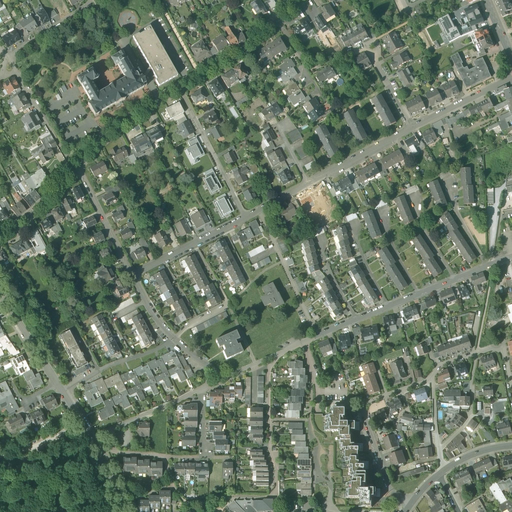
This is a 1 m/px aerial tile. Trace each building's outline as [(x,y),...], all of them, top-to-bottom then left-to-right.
[(259,14),(262,11),(265,10),(263,7),(258,0),(255,2),(251,5),(254,9),(255,8),(259,14)] [(269,0),(271,2),(268,4),(272,9),(277,6),(273,0),(269,0)] [(495,0),(502,15),(503,18),(511,13),(511,11),(511,10),(511,4),(510,0),(495,0)] [(469,4),(463,7),(467,17),(478,12),(474,2),(469,4)] [(267,12),(272,9),(268,4),(268,3),(263,7),(265,10),(266,12),(267,12)] [(325,14),(322,15),(326,22),(335,16),(329,5),(323,9),(322,10),(325,14)] [(419,6),(413,9),(417,15),(422,12),(419,6)] [(40,21),(43,25),(49,21),(43,9),(40,12),(40,13),(37,15),(41,20),(40,21)] [(471,27),(475,26),(484,22),(481,17),(480,15),(481,15),(480,15),(479,12),(480,12),(479,12),(478,12),(467,17),(468,17),(470,21),(469,22),(469,23),(470,23),(472,26),(471,27)] [(511,13),(503,18),(510,34),(511,32),(511,13)] [(318,26),(323,23),(326,22),(322,15),(321,16),(321,15),(314,19),(314,20),(315,21),(318,26)] [(449,43),(461,37),(454,23),(453,24),(448,15),(438,20),(449,43)] [(30,17),(24,21),(32,32),(37,28),(30,17)] [(27,35),(32,32),(24,21),(19,24),(22,29),(27,35)] [(326,27),(321,30),(322,34),(330,29),(326,22),(323,23),(324,25),(325,25),(326,27)] [(295,31),(299,38),(299,37),(306,33),(307,33),(310,31),(306,24),(305,24),(302,26),(295,31)] [(461,32),(462,36),(477,30),(475,26),(471,27),(459,32),(461,32)] [(155,81),(158,87),(177,76),(150,27),(144,30),(145,33),(140,36),(138,34),(133,38),(150,68),(151,70),(157,80),(155,81)] [(363,27),(357,30),(363,41),(369,38),(363,27)] [(357,30),(352,33),(358,44),(361,42),(363,41),(357,30)] [(474,35),(476,40),(478,44),(490,39),(489,35),(489,34),(488,31),(487,31),(485,31),(484,30),(475,33),(476,35),(474,35)] [(9,34),(14,44),(18,42),(18,41),(20,40),(20,39),(16,33),(15,31),(9,34)] [(389,52),(391,54),(403,48),(395,33),(395,32),(382,39),(385,44),(387,48),(388,48),(390,51),(388,52),(389,52)] [(235,35),(233,36),(237,44),(239,46),(245,41),(242,33),(237,37),(235,35)] [(355,46),(358,44),(352,33),(346,36),(352,47),(355,46)] [(14,44),(9,34),(2,38),(8,48),(11,46),(11,45),(14,44)] [(233,36),(232,35),(230,37),(225,40),(228,46),(230,49),(237,44),(233,36)] [(347,50),(352,47),(346,36),(341,39),(347,50)] [(218,52),(228,46),(225,40),(223,37),(219,40),(218,39),(212,43),(215,47),(218,52)] [(275,43),(281,52),(286,48),(281,39),(275,43)] [(478,44),(481,52),(484,51),(494,47),(490,39),(478,44)] [(196,55),(199,61),(206,56),(207,56),(205,54),(207,52),(206,50),(201,43),(202,44),(193,50),(192,49),(196,55)] [(271,45),(276,54),(281,52),(275,43),(271,45)] [(267,48),(272,57),(276,54),(271,45),(267,48)] [(215,47),(210,50),(213,56),(218,52),(215,47)] [(262,50),(268,59),(272,57),(267,48),(262,50)] [(261,58),(263,62),(268,59),(262,50),(258,53),(261,58)] [(91,110),(95,117),(99,115),(98,114),(115,104),(115,105),(125,100),(125,99),(144,88),(143,88),(147,86),(143,80),(142,77),(141,77),(142,76),(141,76),(141,77),(139,78),(136,74),(135,75),(122,52),(111,58),(116,67),(118,66),(125,78),(114,85),(114,84),(108,87),(109,88),(99,93),(98,93),(92,83),(98,79),(98,78),(97,77),(96,76),(92,70),(77,78),(81,86),(81,85),(91,102),(88,104),(89,107),(90,110),(91,110)] [(354,59),(361,71),(364,70),(364,69),(367,67),(371,65),(371,66),(372,66),(365,53),(354,59)] [(391,64),(393,69),(397,67),(398,68),(410,61),(406,53),(393,60),(395,62),(391,64)] [(451,58),(456,67),(461,65),(463,64),(458,54),(451,58)] [(463,67),(462,68),(457,70),(467,89),(471,87),(470,86),(481,81),(478,75),(480,74),(482,79),(484,79),(489,77),(486,71),(487,71),(482,61),(483,60),(483,59),(473,63),(476,68),(469,71),(467,67),(464,69),(463,67)] [(283,70),(285,73),(293,68),(295,66),(291,60),(290,60),(285,64),(279,67),(281,71),(283,70)] [(481,81),(481,82),(491,77),(489,73),(489,72),(487,70),(488,69),(483,60),(482,61),(487,71),(486,71),(489,77),(484,79),(482,79),(480,74),(478,75),(481,81)] [(232,71),(238,80),(246,76),(248,75),(243,68),(242,69),(240,66),(232,71)] [(259,70),(262,75),(267,72),(264,67),(259,70)] [(324,70),(320,72),(320,73),(321,75),(324,79),(325,81),(327,79),(331,77),(332,79),(336,76),(332,70),(330,67),(327,69),(324,70)] [(142,77),(143,80),(144,80),(150,71),(151,70),(150,68),(149,68),(142,77)] [(297,75),(293,68),(285,73),(281,76),(280,77),(282,81),(284,83),(289,80),(297,75)] [(398,77),(401,81),(411,76),(410,74),(408,69),(403,71),(398,74),(399,76),(398,77)] [(239,81),(238,80),(232,71),(221,78),(227,88),(239,81)] [(247,77),(246,76),(238,80),(239,81),(241,84),(245,82),(244,81),(245,80),(244,78),(247,77)] [(412,77),(411,76),(401,81),(403,86),(404,86),(405,87),(406,87),(411,84),(414,83),(415,82),(412,77)] [(2,84),(5,89),(17,83),(16,81),(15,81),(13,78),(2,84)] [(208,86),(215,98),(219,96),(220,95),(219,94),(223,92),(220,87),(216,81),(208,86)] [(453,82),(448,84),(453,95),(455,94),(455,95),(459,93),(456,86),(454,81),(453,82)] [(18,84),(17,83),(5,89),(8,95),(14,91),(19,88),(17,85),(18,84)] [(288,95),(290,98),(300,91),(295,83),(294,84),(289,87),(284,90),(287,95),(288,95)] [(452,96),(453,95),(448,84),(443,87),(442,87),(445,92),(448,99),(452,97),(452,96)] [(504,92),(507,102),(511,100),(511,88),(508,90),(506,86),(495,91),(497,95),(504,92)] [(191,97),(196,105),(200,102),(204,99),(205,99),(200,90),(191,97)] [(437,90),(431,92),(437,103),(438,103),(439,103),(443,101),(439,95),(437,90)] [(300,91),(290,98),(289,98),(291,102),(294,106),(298,103),(301,102),(305,99),(305,98),(300,91)] [(435,104),(437,103),(431,92),(426,95),(428,100),(431,107),(435,105),(435,104)] [(11,100),(14,105),(26,99),(25,97),(22,94),(21,94),(14,98),(11,100)] [(205,99),(208,104),(213,101),(210,96),(205,99)] [(372,101),(387,128),(396,123),(381,96),(372,101)] [(235,104),(238,109),(250,102),(247,97),(235,104)] [(414,100),(410,102),(416,115),(421,112),(421,111),(425,108),(422,102),(420,98),(415,101),(414,100)] [(483,110),(484,113),(494,108),(496,107),(491,98),(487,99),(487,100),(479,104),(480,104),(483,110)] [(27,100),(26,99),(14,105),(18,111),(22,108),(29,104),(26,101),(27,100)] [(308,110),(311,114),(320,108),(315,100),(312,102),(307,105),(304,106),(307,111),(308,110)] [(411,117),(416,115),(410,102),(405,104),(411,117)] [(504,108),(508,107),(507,102),(498,106),(496,107),(494,108),(495,112),(504,108)] [(165,110),(166,112),(163,113),(163,114),(164,113),(167,118),(166,119),(167,119),(169,118),(170,120),(173,119),(175,122),(176,121),(184,117),(183,114),(184,113),(179,103),(165,110)] [(273,108),(270,110),(274,117),(279,115),(279,114),(281,113),(282,113),(278,107),(276,103),(275,104),(272,106),(273,108)] [(471,115),(471,116),(483,110),(480,104),(468,110),(470,113),(471,115)] [(271,119),(274,117),(270,110),(268,108),(261,113),(259,115),(263,121),(265,119),(267,122),(272,119),(271,119)] [(313,122),(321,117),(325,115),(320,108),(311,114),(310,114),(312,118),(311,119),(313,122)] [(328,117),(329,118),(336,114),(335,114),(332,109),(326,113),(326,114),(328,116),(328,117)] [(344,116),(359,143),(367,138),(353,111),(344,116)] [(202,117),(205,124),(209,122),(216,118),(213,112),(207,115),(202,117)] [(28,127),(30,130),(34,128),(39,125),(41,124),(35,113),(33,114),(25,119),(23,120),(26,126),(28,127)] [(463,113),(451,118),(454,124),(465,118),(465,116),(463,113)] [(499,119),(500,122),(511,117),(511,114),(509,114),(508,114),(499,119)] [(500,122),(497,124),(498,125),(498,126),(507,122),(511,120),(511,116),(511,117),(500,122)] [(177,124),(178,126),(187,122),(184,117),(176,121),(178,124),(177,124)] [(441,121),(433,125),(436,130),(439,135),(443,133),(441,128),(444,126),(441,121)] [(178,127),(180,131),(179,134),(182,135),(184,138),(188,136),(193,134),(194,133),(187,122),(178,126),(178,127)] [(503,131),(510,128),(508,125),(507,122),(498,126),(501,132),(503,131)] [(157,128),(160,133),(165,130),(162,125),(157,127),(156,127),(157,128)] [(316,131),(331,158),(339,154),(325,126),(316,131)] [(211,131),(216,141),(224,137),(219,127),(211,131)] [(145,135),(150,145),(156,142),(157,143),(163,140),(160,133),(157,128),(145,134),(145,135)] [(287,134),(292,144),(302,138),(297,129),(287,134)] [(422,134),(427,144),(428,144),(433,141),(437,139),(434,131),(433,129),(432,129),(422,134)] [(263,134),(266,140),(267,139),(269,143),(271,142),(276,139),(271,130),(265,133),(263,134)] [(38,137),(40,141),(45,138),(50,135),(49,132),(47,134),(46,133),(38,137)] [(45,138),(52,149),(57,146),(50,135),(45,138)] [(151,147),(150,145),(145,135),(130,142),(132,145),(134,149),(138,157),(143,154),(142,151),(151,147)] [(406,145),(408,149),(413,146),(415,148),(418,146),(419,146),(417,143),(414,137),(405,142),(406,145)] [(40,141),(46,151),(50,149),(50,150),(52,149),(45,138),(40,141)] [(196,139),(188,143),(190,148),(195,145),(196,146),(199,144),(196,139)] [(273,144),(271,142),(269,143),(267,139),(266,140),(264,141),(267,148),(273,144)] [(193,160),(204,155),(199,144),(196,146),(201,156),(193,160)] [(196,146),(195,145),(190,148),(186,150),(189,154),(190,154),(193,160),(201,156),(196,146)] [(296,150),(301,160),(311,154),(306,145),(296,150)] [(408,149),(406,145),(402,148),(405,153),(405,155),(410,152),(408,149)] [(408,149),(410,152),(412,156),(417,153),(415,148),(413,146),(408,149)] [(35,158),(39,156),(38,155),(42,153),(39,148),(38,148),(32,152),(31,152),(35,158)] [(117,157),(118,161),(128,156),(124,148),(117,152),(115,149),(110,152),(113,157),(112,157),(113,159),(117,157)] [(44,152),(42,153),(38,155),(39,156),(40,159),(43,164),(49,161),(48,159),(54,156),(50,150),(50,149),(46,151),(44,152)] [(269,156),(274,166),(281,163),(284,161),(279,150),(273,153),(269,155),(269,156)] [(399,151),(393,155),(398,164),(404,161),(401,155),(399,151)] [(224,156),(228,165),(237,161),(235,158),(232,152),(230,153),(224,156)] [(128,157),(132,164),(137,161),(135,158),(133,154),(128,157)] [(392,167),(398,164),(393,155),(387,158),(392,167)] [(386,170),(392,167),(387,158),(381,161),(386,170)] [(89,168),(93,176),(102,172),(103,173),(107,171),(102,161),(89,168)] [(307,171),(314,167),(312,162),(304,166),(307,171)] [(243,167),(243,168),(246,167),(248,171),(251,170),(253,174),(258,171),(254,163),(250,164),(250,163),(243,167)] [(375,164),(369,168),(374,177),(380,174),(375,164)] [(249,173),(248,171),(246,167),(243,168),(239,171),(233,174),(239,186),(247,181),(244,175),(249,173)] [(367,180),(374,177),(369,168),(363,171),(367,180)] [(36,174),(42,185),(48,181),(44,175),(45,175),(44,174),(41,169),(36,172),(37,173),(36,174)] [(204,173),(207,178),(211,176),(212,180),(216,177),(212,169),(204,173)] [(463,186),(464,205),(474,204),(472,186),(471,186),(470,169),(461,170),(462,186),(463,186)] [(279,175),(284,185),(294,180),(292,177),(291,178),(287,171),(287,170),(284,172),(279,175)] [(361,184),(367,180),(363,171),(356,174),(358,178),(361,184)] [(26,192),(28,195),(34,191),(33,190),(36,188),(31,179),(30,178),(28,173),(22,176),(25,180),(20,183),(21,184),(26,192)] [(31,179),(36,188),(42,185),(36,174),(30,178),(31,179)] [(222,189),(216,177),(212,180),(211,176),(207,178),(204,180),(211,194),(222,189)] [(348,179),(341,183),(344,188),(347,187),(348,188),(352,186),(350,183),(348,179)] [(352,186),(354,190),(359,188),(358,185),(355,180),(350,183),(352,186)] [(429,185),(432,192),(441,189),(440,187),(438,181),(429,185)] [(13,188),(14,189),(18,185),(24,194),(26,192),(21,184),(20,183),(19,183),(14,187),(13,188)] [(104,189),(106,193),(111,190),(118,186),(117,183),(104,189)] [(346,192),(344,188),(341,183),(332,187),(333,189),(334,190),(332,190),(334,194),(339,192),(341,194),(346,192)] [(251,184),(244,188),(241,190),(243,193),(246,192),(250,190),(253,188),(251,184)] [(23,199),(23,200),(28,195),(26,192),(24,194),(18,185),(14,189),(16,193),(16,194),(21,200),(23,199)] [(347,194),(354,190),(352,186),(348,188),(347,187),(344,188),(346,192),(347,194)] [(72,191),(77,201),(81,199),(80,199),(83,198),(78,188),(72,191)] [(432,192),(436,201),(444,197),(441,189),(432,192)] [(243,193),(248,203),(256,198),(253,193),(252,193),(250,190),(246,192),(243,193)] [(41,199),(34,191),(28,195),(35,204),(39,200),(41,199)] [(312,192),(308,194),(309,196),(310,196),(313,202),(316,200),(312,192)] [(104,203),(106,207),(112,204),(111,202),(115,200),(112,194),(107,196),(102,199),(104,202),(103,202),(104,203)] [(35,204),(28,195),(23,200),(30,208),(35,204)] [(301,200),(300,201),(303,207),(306,211),(315,206),(313,202),(310,196),(309,196),(301,200)] [(233,212),(226,197),(218,201),(215,203),(222,217),(233,212)] [(396,200),(399,208),(408,205),(404,197),(396,200)] [(448,206),(444,197),(436,201),(439,209),(448,206)] [(62,202),(67,212),(71,211),(71,210),(74,208),(69,198),(62,202)] [(3,202),(8,211),(11,210),(11,209),(6,200),(3,202)] [(22,214),(26,211),(22,205),(20,203),(15,206),(22,214)] [(281,217),(284,222),(289,219),(288,218),(290,216),(292,217),(297,214),(296,212),(295,212),(294,210),(295,209),(292,203),(289,205),(290,207),(277,214),(279,218),(281,217)] [(411,213),(408,205),(399,208),(402,217),(411,213)] [(17,217),(22,214),(15,206),(11,209),(11,210),(17,217)] [(56,221),(57,223),(63,220),(62,218),(63,218),(58,209),(51,212),(56,221)] [(190,217),(197,229),(211,222),(208,216),(205,217),(202,211),(198,213),(190,217)] [(363,214),(366,222),(375,219),(372,211),(363,214)] [(111,217),(114,223),(123,219),(120,212),(111,217)] [(414,221),(411,213),(402,217),(405,225),(414,221)] [(444,223),(446,226),(454,221),(449,214),(444,217),(441,219),(444,223)] [(83,222),(87,231),(92,228),(91,227),(96,224),(93,217),(83,222)] [(186,226),(187,229),(189,229),(192,227),(188,218),(184,220),(184,221),(185,221),(187,225),(186,226)] [(45,230),(46,232),(49,230),(48,228),(51,226),(48,219),(40,224),(44,230),(45,230)] [(378,228),(375,219),(366,222),(370,231),(378,228)] [(175,226),(181,238),(191,233),(189,229),(187,229),(186,226),(187,225),(185,221),(184,221),(175,226)] [(446,226),(451,233),(457,230),(458,228),(454,221),(446,226)] [(247,226),(249,228),(253,237),(253,238),(261,234),(260,233),(258,228),(255,222),(247,226)] [(170,226),(162,230),(163,233),(164,233),(165,236),(173,232),(170,226)] [(120,234),(123,240),(132,236),(130,231),(133,230),(132,227),(128,228),(129,229),(120,234)] [(340,229),(337,230),(340,236),(346,233),(347,233),(345,227),(340,229)] [(247,240),(253,237),(249,228),(242,231),(247,240)] [(381,236),(378,228),(370,231),(373,239),(381,236)] [(449,235),(454,242),(461,237),(457,230),(451,233),(449,235)] [(245,241),(247,240),(242,231),(237,234),(239,239),(241,243),(242,243),(241,241),(244,240),(245,241)] [(36,232),(32,234),(31,235),(32,236),(29,238),(31,242),(35,240),(38,247),(34,249),(36,252),(37,254),(45,249),(43,244),(40,237),(39,237),(36,232)] [(89,245),(91,249),(97,246),(96,244),(104,240),(102,235),(101,232),(98,234),(92,237),(91,238),(93,242),(89,245)] [(158,243),(161,248),(169,243),(165,236),(164,233),(163,233),(152,238),(155,244),(158,243)] [(349,239),(346,233),(340,236),(339,236),(341,242),(347,239),(349,239)] [(412,240),(416,247),(425,242),(420,235),(412,240)] [(454,242),(459,249),(466,244),(461,237),(454,242)] [(142,248),(143,250),(148,247),(143,238),(138,240),(142,248)] [(350,245),(347,239),(341,242),(340,243),(342,248),(349,246),(350,245)] [(216,248),(217,251),(226,247),(223,240),(214,245),(215,245),(217,248),(216,248)] [(305,243),(307,249),(313,246),(315,246),(312,240),(304,243),(305,243)] [(27,251),(25,248),(23,244),(22,242),(10,248),(15,257),(27,251)] [(429,249),(425,242),(416,247),(421,254),(429,249)] [(459,249),(464,257),(471,251),(466,244),(459,249)] [(316,252),(313,246),(307,249),(306,249),(308,255),(315,252),(316,252)] [(351,251),(349,246),(342,248),(341,249),(344,255),(350,252),(351,251)] [(229,253),(226,247),(217,251),(217,252),(218,251),(220,254),(219,254),(220,257),(229,253)] [(134,253),(134,254),(137,259),(138,260),(146,256),(143,250),(142,248),(134,253)] [(378,253),(383,261),(391,256),(386,248),(378,253)] [(100,258),(102,261),(103,260),(112,256),(109,249),(100,253),(102,257),(100,258)] [(434,256),(429,249),(421,254),(426,262),(432,257),(434,256)] [(476,259),(471,251),(464,257),(468,264),(476,259)] [(317,258),(315,252),(308,255),(307,255),(310,261),(316,259),(317,258)] [(353,258),(350,252),(344,255),(343,255),(345,261),(353,258)] [(232,259),(229,253),(220,257),(220,258),(221,257),(222,260),(222,261),(223,263),(232,259)] [(187,263),(188,266),(197,262),(194,255),(185,259),(185,260),(186,259),(188,263),(187,263)] [(395,263),(391,256),(383,261),(388,268),(394,264),(395,263)] [(437,265),(432,257),(426,262),(425,263),(430,270),(437,265)] [(232,259),(223,263),(223,264),(224,263),(225,266),(224,266),(226,269),(235,265),(232,259)] [(318,264),(316,259),(310,261),(308,262),(311,268),(317,265),(318,264)] [(190,269),(191,272),(200,268),(197,262),(188,266),(189,266),(191,269),(190,269)] [(398,272),(394,264),(388,268),(386,269),(390,276),(398,272)] [(239,271),(235,265),(226,269),(226,270),(227,269),(229,272),(228,273),(229,275),(239,271)] [(320,271),(317,265),(311,268),(310,268),(312,274),(314,273),(320,271)] [(442,272),(437,265),(430,270),(435,277),(442,272)] [(351,271),(355,276),(362,272),(358,266),(351,271)] [(105,270),(101,271),(106,282),(110,280),(116,277),(114,273),(113,274),(110,267),(105,270)] [(193,275),(195,278),(203,274),(200,268),(191,272),(192,272),(193,272),(194,275),(193,275)] [(102,284),(106,282),(101,271),(98,273),(100,277),(99,277),(102,284)] [(163,271),(154,275),(156,279),(157,282),(158,282),(166,277),(163,271)] [(242,277),(239,271),(229,275),(229,276),(230,275),(232,278),(231,278),(232,281),(242,277)] [(317,277),(321,281),(326,278),(320,271),(314,273),(317,277)] [(365,277),(362,272),(355,276),(358,282),(364,278),(365,277)] [(403,279),(398,272),(390,276),(395,284),(403,279)] [(312,274),(311,275),(313,278),(317,284),(319,283),(321,281),(317,277),(314,273),(312,274)] [(471,278),(474,287),(479,285),(486,282),(483,273),(471,278)] [(196,281),(198,284),(206,280),(203,274),(195,278),(196,278),(197,281),(196,281)] [(159,285),(160,288),(169,283),(166,277),(158,282),(160,285),(159,285)] [(245,283),(242,277),(232,281),(233,282),(234,281),(235,284),(234,285),(236,288),(245,283)] [(321,281),(319,283),(322,287),(323,288),(329,284),(330,283),(326,278),(321,281)] [(367,283),(364,278),(358,282),(357,282),(360,287),(367,283)] [(116,288),(120,297),(129,293),(125,284),(124,284),(121,279),(117,280),(115,281),(117,284),(118,284),(119,287),(118,287),(116,288)] [(408,287),(403,279),(395,284),(400,292),(408,287)] [(201,290),(203,289),(209,286),(206,280),(198,284),(199,284),(200,287),(199,287),(201,290)] [(162,291),(163,294),(172,289),(169,283),(160,288),(161,288),(163,291),(162,291)] [(370,289),(367,283),(360,287),(364,293),(370,289)] [(205,293),(206,295),(215,290),(212,284),(209,286),(203,289),(204,289),(206,292),(205,292),(205,293)] [(271,304),(274,309),(279,307),(279,305),(283,303),(279,294),(275,296),(274,294),(277,292),(273,284),(264,289),(266,293),(265,293),(267,297),(261,300),(264,304),(265,303),(267,307),(271,304)] [(333,289),(329,284),(323,288),(322,289),(326,294),(332,290),(333,289)] [(464,295),(465,297),(470,295),(467,289),(466,290),(466,288),(465,288),(463,285),(457,287),(457,289),(460,294),(460,296),(464,295)] [(165,297),(166,300),(176,295),(172,289),(163,294),(164,294),(166,297),(165,297)] [(374,294),(370,289),(364,293),(367,298),(374,294)] [(208,299),(209,301),(218,296),(215,290),(206,295),(207,295),(209,298),(208,298),(208,299)] [(335,295),(332,290),(326,294),(325,294),(329,300),(334,295),(335,295)] [(440,294),(444,304),(455,300),(454,298),(452,291),(451,290),(440,294)] [(377,299),(374,294),(367,298),(370,304),(373,302),(377,299)] [(170,306),(172,304),(179,301),(176,295),(166,300),(167,300),(168,300),(169,303),(168,303),(170,306)] [(338,300),(334,295),(329,300),(328,300),(331,305),(337,301),(338,300)] [(221,303),(218,296),(209,301),(210,301),(212,304),(211,304),(212,307),(221,303)] [(425,303),(427,307),(433,305),(433,306),(436,304),(437,304),(436,302),(434,297),(424,300),(425,303)] [(174,308),(176,310),(184,306),(181,300),(179,301),(172,304),(173,305),(174,304),(175,307),(174,308)] [(341,306),(337,301),(331,305),(330,306),(334,311),(340,307),(341,306)] [(177,313),(179,316),(180,316),(187,312),(184,306),(176,310),(176,311),(177,310),(178,313),(177,313)] [(415,306),(409,308),(412,317),(418,314),(418,313),(415,307),(415,306)] [(343,312),(340,307),(334,311),(333,312),(337,317),(338,319),(342,316),(341,314),(342,313),(343,312)] [(406,319),(412,317),(409,308),(403,311),(403,313),(405,317),(402,318),(404,324),(408,323),(406,319)] [(187,312),(180,316),(181,319),(180,320),(182,323),(190,318),(190,316),(187,312)] [(95,323),(95,324),(103,320),(101,315),(92,320),(93,323),(95,323)] [(131,319),(134,325),(143,320),(140,315),(139,315),(136,317),(134,318),(131,319)] [(384,318),(385,327),(390,326),(395,325),(394,320),(393,316),(384,318)] [(95,324),(94,324),(96,329),(97,330),(106,325),(103,320),(95,324)] [(134,325),(137,330),(145,325),(143,320),(134,325)] [(97,330),(100,335),(109,331),(106,325),(97,330)] [(137,330),(139,335),(148,331),(145,325),(137,330)] [(361,335),(363,342),(376,339),(375,338),(379,337),(377,326),(373,327),(373,328),(361,331),(360,331),(361,333),(361,335)] [(66,346),(67,350),(78,345),(70,330),(60,336),(62,339),(61,340),(65,347),(66,346)] [(100,335),(103,340),(111,336),(109,331),(100,335)] [(139,335),(142,341),(151,336),(148,331),(139,335)] [(223,352),(226,360),(231,358),(230,356),(237,353),(237,355),(242,353),(239,345),(237,346),(235,342),(239,340),(239,339),(238,340),(236,336),(237,336),(235,332),(215,341),(217,345),(218,344),(219,348),(218,348),(218,349),(222,347),(224,352),(223,352)] [(339,342),(340,346),(346,345),(347,346),(351,345),(349,335),(341,337),(341,336),(339,337),(340,341),(339,342)] [(103,340),(105,346),(114,341),(111,336),(103,340)] [(154,342),(151,336),(142,341),(145,346),(148,344),(149,346),(151,345),(151,343),(154,342)] [(468,337),(463,339),(467,350),(469,350),(472,349),(471,349),(472,349),(468,337)] [(463,339),(457,341),(461,352),(464,351),(464,352),(466,351),(466,350),(467,350),(463,339)] [(0,356),(3,355),(2,351),(6,348),(10,355),(11,354),(16,352),(9,341),(7,342),(5,340),(0,342),(3,348),(0,349),(0,356)] [(105,346),(108,351),(117,346),(114,341),(105,346)] [(319,345),(322,354),(327,352),(332,350),(331,346),(329,341),(319,345)] [(457,341),(452,343),(456,354),(457,354),(459,353),(461,352),(457,341)] [(452,343),(447,344),(451,356),(452,356),(454,355),(456,354),(452,343)] [(417,347),(420,356),(429,353),(426,347),(425,344),(417,347)] [(447,344),(442,346),(446,358),(449,357),(451,356),(447,344)] [(88,364),(78,345),(67,350),(70,355),(68,355),(76,370),(79,369),(84,366),(88,364)] [(120,352),(117,346),(108,351),(111,357),(120,352)] [(444,358),(446,358),(442,346),(437,348),(438,352),(440,358),(441,360),(441,359),(441,360),(444,359),(444,358)] [(169,355),(168,353),(160,357),(161,359),(162,362),(166,361),(167,363),(172,360),(176,367),(181,365),(180,364),(179,361),(177,358),(174,352),(169,355)] [(489,356),(486,357),(490,369),(496,367),(494,362),(492,356),(489,357),(489,356)] [(485,371),(490,369),(486,357),(484,358),(484,359),(481,360),(483,366),(485,371)] [(11,361),(14,366),(18,364),(21,363),(19,358),(11,361)] [(156,361),(155,360),(146,364),(147,365),(149,369),(152,367),(153,369),(159,366),(162,374),(167,371),(164,364),(162,362),(161,359),(156,361)] [(289,369),(294,369),(303,369),(303,362),(295,360),(295,362),(291,362),(291,366),(289,366),(289,369)] [(393,373),(394,373),(403,369),(400,361),(390,364),(393,373)] [(24,364),(23,362),(21,363),(18,364),(14,366),(15,369),(18,368),(22,375),(23,375),(30,371),(26,363),(24,364)] [(363,367),(364,372),(374,368),(373,363),(363,367)] [(456,367),(459,376),(467,373),(464,364),(456,367)] [(142,368),(141,366),(133,370),(134,372),(136,375),(139,374),(140,376),(145,373),(149,380),(153,378),(150,371),(149,369),(147,365),(142,368)] [(181,383),(186,380),(181,371),(183,370),(182,369),(181,366),(181,365),(176,367),(167,371),(170,377),(170,376),(177,373),(178,376),(181,383)] [(376,373),(374,368),(364,372),(361,373),(362,378),(363,377),(373,374),(376,373)] [(406,377),(403,369),(394,373),(397,381),(400,380),(406,377)] [(27,382),(31,381),(35,378),(34,376),(31,370),(30,371),(23,375),(27,382)] [(438,377),(438,384),(446,381),(446,380),(450,379),(451,379),(448,370),(441,372),(441,374),(440,374),(438,377)] [(167,389),(172,387),(168,378),(170,377),(167,371),(162,374),(153,378),(156,383),(157,383),(163,380),(164,382),(167,389)] [(129,374),(128,372),(120,376),(122,381),(125,380),(126,382),(132,379),(135,387),(140,384),(137,377),(136,375),(134,372),(129,374)] [(37,374),(34,376),(35,378),(31,381),(34,388),(43,384),(40,378),(37,374)] [(117,384),(122,382),(122,381),(120,376),(118,374),(114,376),(103,382),(106,389),(107,389),(117,384)] [(154,395),(159,393),(154,384),(156,383),(153,378),(149,380),(140,384),(143,390),(143,389),(150,386),(151,389),(154,395)] [(99,379),(93,382),(96,388),(102,385),(101,383),(99,379)] [(0,384),(0,400),(11,396),(11,395),(5,382),(0,384)] [(100,395),(108,391),(107,389),(106,389),(103,382),(101,383),(102,385),(96,388),(98,392),(100,395)] [(122,382),(117,384),(119,389),(118,390),(120,394),(126,391),(123,384),(122,382)] [(378,387),(376,383),(366,386),(368,391),(378,387)] [(140,402),(145,400),(141,391),(143,390),(140,384),(135,387),(126,391),(129,395),(129,396),(136,393),(137,395),(140,402)] [(221,392),(221,397),(221,399),(229,399),(234,399),(234,398),(234,393),(233,393),(233,392),(229,392),(229,386),(228,386),(228,387),(224,388),(224,391),(224,392),(221,392)] [(380,392),(378,387),(368,391),(369,395),(380,392)] [(483,392),(484,396),(493,395),(492,387),(483,388),(483,392)] [(91,407),(103,402),(101,397),(95,400),(92,395),(98,392),(96,388),(93,389),(91,390),(87,392),(88,395),(85,396),(89,404),(90,404),(91,407)] [(418,402),(422,400),(425,399),(427,399),(424,389),(415,393),(418,402)] [(124,397),(126,396),(129,395),(126,391),(120,394),(119,394),(122,399),(124,398),(124,397)] [(213,407),(214,407),(214,405),(218,405),(221,405),(221,399),(221,397),(218,397),(218,391),(215,391),(214,391),(214,393),(212,393),(212,398),(209,398),(209,401),(209,407),(210,407),(213,407)] [(122,399),(119,394),(111,398),(114,406),(123,402),(122,399)] [(45,406),(47,410),(57,405),(53,395),(50,397),(43,401),(42,401),(45,406)] [(13,400),(11,396),(0,400),(0,405),(2,409),(5,407),(9,413),(13,411),(18,408),(14,399),(13,400)] [(124,398),(122,399),(123,402),(126,408),(130,406),(126,396),(124,397),(124,398)] [(103,420),(115,414),(112,407),(114,406),(111,398),(103,402),(106,409),(98,412),(100,415),(103,420)] [(393,400),(394,402),(396,410),(402,408),(400,403),(399,398),(393,400)] [(470,398),(460,398),(460,401),(460,405),(460,407),(470,407),(470,398)] [(397,412),(396,410),(394,402),(388,404),(390,408),(392,414),(392,413),(397,412)] [(183,418),(184,418),(196,418),(196,414),(195,414),(195,410),(196,410),(190,410),(190,404),(190,405),(187,405),(187,406),(182,406),(182,407),(182,411),(183,411),(183,418)] [(250,408),(250,418),(263,418),(263,409),(250,408)] [(334,409),(332,409),(331,417),(325,417),(325,424),(323,424),(323,431),(339,432),(339,441),(351,441),(351,433),(350,433),(350,430),(355,430),(356,422),(348,422),(348,423),(346,423),(346,417),(345,417),(345,409),(334,409)] [(33,421),(35,426),(39,423),(39,422),(45,419),(40,410),(38,411),(38,412),(30,416),(33,421)] [(376,413),(379,421),(387,418),(387,417),(384,410),(376,413)] [(408,426),(411,427),(412,426),(412,423),(413,421),(414,420),(415,417),(403,413),(400,423),(409,425),(408,426)] [(459,416),(457,414),(451,423),(455,425),(459,428),(465,420),(461,417),(459,416)] [(8,421),(11,429),(15,427),(16,428),(24,424),(22,419),(21,420),(19,415),(8,421)] [(31,423),(30,423),(27,417),(22,419),(24,424),(25,426),(31,423)] [(196,422),(196,418),(184,418),(184,423),(185,423),(185,428),(186,428),(190,428),(190,425),(196,425),(196,424),(195,424),(195,422),(196,422)] [(263,427),(263,418),(250,418),(250,426),(251,426),(253,426),(262,427),(263,427)] [(452,428),(455,425),(451,423),(449,422),(450,421),(448,420),(446,424),(445,426),(446,428),(448,429),(450,429),(452,428)] [(466,427),(472,432),(477,424),(472,420),(466,427)] [(142,437),(149,437),(149,424),(146,424),(146,422),(144,422),(144,424),(139,424),(139,427),(139,434),(139,435),(142,435),(142,437)] [(293,429),(292,435),(303,435),(303,430),(301,430),(301,428),(303,428),(303,423),(288,423),(288,429),(293,429)] [(496,425),(499,437),(511,434),(509,423),(500,425),(500,424),(496,425)] [(262,430),(262,427),(253,426),(253,430),(251,431),(251,435),(262,435),(262,433),(263,432),(263,430),(262,430)] [(425,443),(426,449),(431,448),(429,431),(423,431),(424,443),(425,443)] [(182,445),(186,445),(186,447),(194,447),(194,434),(189,434),(189,435),(186,435),(186,433),(182,433),(182,436),(182,437),(182,445)] [(460,434),(452,441),(457,449),(460,453),(465,449),(461,442),(464,439),(460,434)] [(262,436),(262,435),(251,435),(250,435),(250,440),(254,440),(254,444),(262,444),(262,440),(263,439),(263,437),(262,436)] [(295,441),(295,447),(306,448),(306,442),(305,442),(304,442),(304,440),(305,440),(305,435),(303,435),(292,435),(292,441),(295,441)] [(383,439),(385,444),(395,441),(394,435),(389,437),(383,439)] [(226,440),(225,440),(215,440),(215,444),(216,444),(216,446),(215,446),(215,448),(216,448),(216,451),(221,451),(221,449),(224,449),(224,451),(228,451),(228,446),(226,446),(226,440)] [(351,444),(351,441),(339,441),(339,448),(342,448),(342,455),(346,455),(347,455),(347,477),(351,477),(351,476),(366,477),(366,473),(364,473),(364,469),(365,469),(365,466),(366,466),(366,462),(366,461),(360,460),(360,462),(357,462),(357,459),(358,459),(358,452),(359,452),(359,448),(361,448),(361,444),(361,443),(354,443),(354,444),(351,444)] [(397,446),(395,441),(385,444),(387,450),(393,448),(397,447),(397,446)] [(452,452),(457,449),(452,441),(446,447),(449,451),(450,453),(452,452)] [(298,453),(298,459),(309,460),(309,454),(308,454),(307,454),(307,452),(308,452),(308,448),(306,448),(295,447),(294,447),(294,453),(298,453)] [(419,454),(419,459),(432,458),(431,448),(426,449),(415,450),(415,455),(419,454)] [(445,453),(449,460),(452,459),(455,457),(452,452),(450,453),(449,451),(445,453)] [(389,456),(392,467),(405,463),(401,452),(397,453),(394,454),(389,456)] [(511,456),(503,458),(504,466),(511,464),(511,456)] [(133,472),(136,472),(136,460),(136,458),(123,458),(123,472),(126,472),(127,471),(129,471),(129,472),(130,472),(130,471),(132,471),(133,472)] [(301,465),(301,471),(311,472),(312,472),(312,467),(311,467),(310,467),(310,464),(311,464),(311,460),(309,460),(298,459),(297,459),(297,465),(301,465)] [(489,459),(481,463),(484,471),(493,467),(489,459)] [(146,475),(148,475),(149,463),(149,461),(136,460),(136,472),(136,474),(139,474),(140,473),(142,473),(142,474),(143,474),(143,473),(144,473),(146,475)] [(162,463),(149,463),(148,475),(148,477),(152,477),(153,475),(155,475),(155,477),(155,475),(157,475),(159,477),(162,477),(162,463)] [(222,479),(228,479),(228,476),(228,474),(232,474),(232,463),(222,463),(222,479)] [(476,474),(484,471),(481,463),(473,467),(475,472),(476,474)] [(184,476),(184,474),(184,471),(181,471),(181,464),(177,464),(177,465),(174,465),(174,470),(175,470),(175,472),(176,472),(176,475),(179,475),(180,476),(184,476)] [(184,465),(184,471),(184,474),(188,474),(189,475),(189,476),(194,476),(194,464),(191,464),(191,466),(188,466),(188,465),(184,465)] [(198,474),(198,475),(204,475),(208,475),(208,464),(198,464),(198,474)] [(454,476),(459,487),(461,486),(472,481),(467,470),(463,472),(460,473),(461,473),(454,476)] [(301,477),(301,483),(311,484),(312,479),(311,479),(310,479),(310,476),(311,476),(311,472),(301,471),(297,471),(297,477),(301,477)] [(400,475),(400,476),(400,478),(401,480),(412,476),(410,472),(407,472),(400,475)] [(366,484),(366,477),(351,476),(351,477),(351,480),(352,480),(352,483),(346,483),(346,487),(347,487),(347,491),(344,491),(344,499),(361,499),(361,503),(359,503),(359,508),(372,508),(372,501),(371,501),(371,497),(376,497),(376,489),(371,489),(371,486),(369,486),(369,484),(366,484)] [(498,484),(497,484),(501,490),(506,487),(511,496),(511,483),(511,482),(510,479),(505,482),(504,480),(502,482),(498,484)] [(311,488),(311,484),(301,483),(296,483),(296,489),(301,489),(301,496),(311,496),(311,491),(309,491),(309,488),(311,488)] [(507,501),(501,490),(497,484),(491,487),(494,492),(493,492),(494,493),(495,493),(496,495),(494,496),(499,505),(507,501)] [(467,500),(466,497),(465,494),(464,492),(462,489),(461,486),(459,487),(456,488),(457,491),(458,494),(460,497),(461,499),(462,502),(467,500)] [(426,494),(433,502),(437,499),(437,498),(433,492),(431,490),(426,494)] [(437,499),(438,502),(442,500),(443,499),(438,490),(433,492),(437,498),(437,499)] [(159,505),(164,505),(164,492),(159,492),(159,496),(155,496),(154,496),(154,509),(159,509),(159,505)] [(472,511),(477,510),(478,511),(486,511),(479,499),(466,507),(467,507),(469,511),(472,511)] [(511,511),(511,501),(510,499),(507,501),(499,505),(498,506),(502,511),(507,509),(508,511),(511,511)] [(267,511),(268,511),(271,511),(272,511),(272,503),(266,503),(264,500),(263,501),(252,501),(251,500),(250,501),(246,501),(244,500),(243,501),(237,501),(236,501),(235,501),(236,502),(235,502),(233,501),(227,507),(232,511),(234,511),(240,511),(243,510),(244,511),(267,511)] [(264,500),(266,503),(272,503),(272,511),(271,511),(273,511),(273,500),(264,500)]
